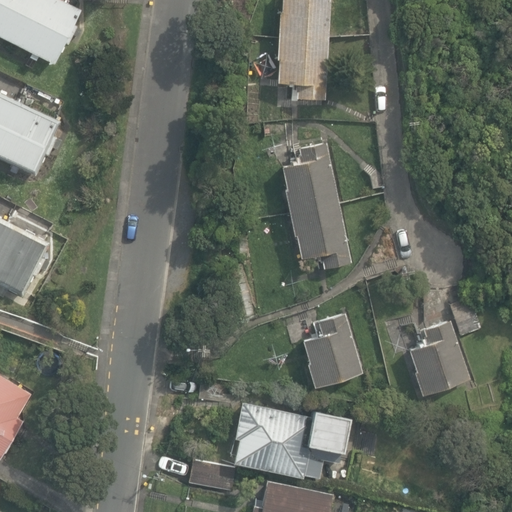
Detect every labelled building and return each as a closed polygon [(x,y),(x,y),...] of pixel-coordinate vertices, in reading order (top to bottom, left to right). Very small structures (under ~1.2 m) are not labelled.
[(0,0),(0,32),(51,58),(62,37),(65,39),(70,29),(76,32),(80,25),(70,21),(78,6),(65,0),(0,0)] [(293,94),(321,96),(327,0),(279,0),(274,78),(294,80),(293,94)] [(0,149),(34,166),(44,144),(47,145),(51,137),(57,140),(61,131),(52,127),(59,112),(0,84),(0,149)] [(318,249),(321,263),(347,258),(323,137),(295,143),(298,158),(279,162),(298,253),(318,249)] [(0,278),(21,289),(32,268),(35,269),(39,262),(45,265),(49,256),(40,251),(48,237),(0,212),(0,278)] [(466,294),(476,324),(496,317),(485,287),(466,294)] [(397,309),(376,316),(389,356),(410,349),(397,309)] [(383,376),(366,316),(340,324),(341,331),(337,332),(335,322),(309,329),(314,347),(325,344),(331,365),(329,365),(335,389),(383,376)] [(178,318),(170,317),(168,337),(176,338),(178,318)] [(435,374),(443,397),(490,381),(471,323),(445,331),(447,337),(445,338),(447,345),(430,351),(437,373),(435,374)] [(0,448),(1,448),(3,447),(11,434),(11,431),(20,416),(13,412),(27,389),(0,372),(0,448)] [(198,398),(240,404),(239,382),(202,376),(198,398)] [(314,416),(243,401),(235,437),(240,438),(235,462),(305,477),(305,474),(321,477),(324,458),(341,462),(343,450),(344,451),(351,417),(315,410),(314,416)] [(188,480),(231,489),(236,466),(193,457),(188,480)] [(250,511),(327,511),(332,493),(265,479),(260,505),(252,504),(250,511)] [(447,508),(463,510),(465,493),(449,491),(447,508)]
